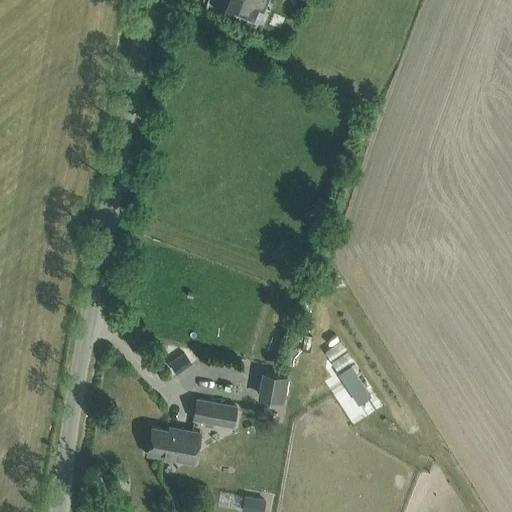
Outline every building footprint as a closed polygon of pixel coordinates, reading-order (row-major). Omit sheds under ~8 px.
[(216,0),(234,7),(232,11),(253,19),(257,9),(262,11),(266,0),(216,0)] [(370,394),(351,364),(341,371),(360,400),(370,394)] [(266,372),(262,396),(282,399),(286,376),(266,372)] [(193,418),(232,425),(236,405),(196,398),(193,418)] [(146,452),(194,461),(200,430),(168,424),(168,427),(151,424),(146,452)] [(243,494),(240,510),(251,511),(262,511),(264,508),(265,498),(243,494)]
